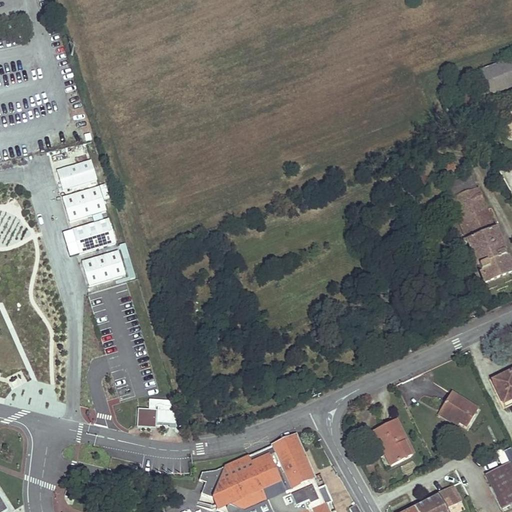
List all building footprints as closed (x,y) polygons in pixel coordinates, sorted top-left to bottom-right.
[(511,60),(480,72),(490,96),(511,87),(511,60)] [(88,152),(52,163),(59,187),(95,176),(88,152)] [(453,163),(443,167),(446,175),(454,172),(456,171),(453,163)] [(454,172),(446,175),(456,198),(476,190),(470,174),(457,179),(454,172)] [(62,199),(69,223),(105,212),(98,188),(62,199)] [(456,198),(451,200),(465,234),(458,236),(461,243),(467,241),(485,284),(511,273),(511,272),(478,189),(476,190),(456,198)] [(71,232),(79,255),(115,245),(107,221),(71,232)] [(81,264),(89,288),(124,277),(117,253),(81,264)] [(511,400),(511,371),(492,382),(503,404),(511,400)] [(478,410),(451,393),(440,411),(459,423),(467,428),(478,410)] [(148,411),(155,411),(154,426),(173,427),(175,402),(149,400),(148,411)] [(511,405),(511,400),(503,404),(505,408),(511,405)] [(154,412),(139,411),(138,426),(141,427),(150,428),(153,428),(154,412)] [(459,423),(440,411),(438,415),(456,427),(459,423)] [(408,444),(396,421),(374,432),(382,449),(385,448),(394,466),(411,458),(405,446),(408,444)] [(318,490),(294,436),(274,445),(275,446),(216,471),(202,473),(199,481),(206,483),(201,494),(212,498),(229,505),(232,511),(328,511),(325,506),(332,503),(325,487),(318,490)] [(405,446),(411,458),(414,456),(408,444),(405,446)] [(382,449),(378,451),(382,459),(386,457),(391,468),(394,466),(385,448),(382,449)] [(511,504),(511,473),(507,464),(485,475),(502,509),(511,504)] [(435,493),(437,496),(413,509),(414,511),(445,511),(444,509),(460,500),(452,485),(435,493)] [(229,505),(212,498),(217,510),(229,505)] [(350,511),(359,511),(354,503),(352,504),(354,507),(350,510),(350,511)]
